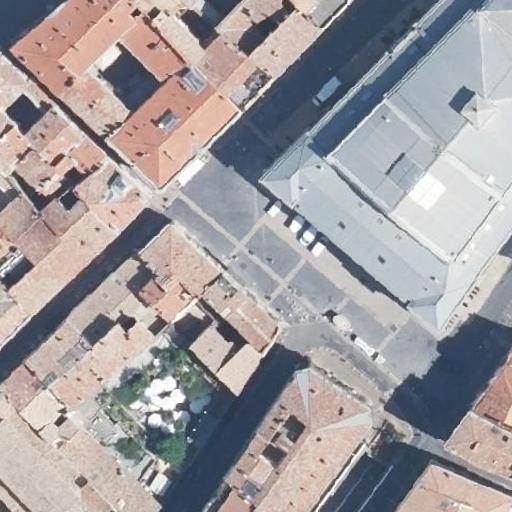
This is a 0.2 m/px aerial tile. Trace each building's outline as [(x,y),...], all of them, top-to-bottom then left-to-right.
[(14,40),(17,45),(70,95),(138,161),(158,180),(165,181),(167,178),(195,151),(201,145),(212,134),(242,104),(193,53),(159,18),(147,7),(138,0),(62,0),(53,8),(45,15),(14,40)] [(193,53),(205,42),(175,9),(183,0),(138,0),(147,7),(159,18),(193,53)] [(196,0),(238,0),(218,24),(221,26),(268,64),(275,71),(298,48),(325,21),(320,16),(302,0),(189,0),(193,3),(196,0)] [(511,0),(441,0),(422,20),(420,18),(407,31),(392,45),(394,47),(314,127),(312,125),(281,156),(266,171),(270,175),(269,177),(270,178),(269,179),(288,197),(289,195),(291,197),(292,195),(296,199),(297,197),(357,248),(415,298),(414,299),(418,304),(416,306),(435,323),(437,320),(442,325),(444,322),(443,322),(481,271),(479,269),(511,223),(511,0)] [(302,0),(320,16),(325,21),(337,9),(346,0),(302,0)] [(221,26),(205,42),(193,53),(242,104),(255,91),(275,71),(268,64),(221,26)] [(68,171),(65,167),(76,157),(88,169),(77,180),(119,225),(133,210),(153,191),(117,156),(1,47),(0,47),(0,160),(8,168),(17,160),(51,194),(57,188),(54,184),(68,171)] [(65,167),(68,171),(77,180),(88,169),(76,157),(65,167)] [(0,268),(34,305),(60,280),(106,237),(119,225),(77,180),(68,171),(54,184),(57,188),(51,194),(41,203),(8,168),(0,160),(0,268)] [(144,243),(141,246),(161,266),(156,270),(170,283),(181,272),(195,287),(192,292),(216,313),(224,305),(204,287),(224,266),(193,236),(176,220),(167,220),(153,234),(144,243)] [(68,314),(95,339),(120,315),(121,317),(132,307),(140,316),(156,332),(161,327),(171,319),(168,316),(192,292),(195,287),(181,272),(170,283),(156,270),(161,266),(141,246),(140,245),(117,267),(102,281),(68,314)] [(204,287),(224,305),(229,310),(248,289),(235,277),(224,266),(204,287)] [(0,339),(3,337),(34,306),(11,281),(0,270),(0,339)] [(248,289),(229,310),(227,313),(248,333),(265,348),(283,322),(266,306),(248,289)] [(132,307),(121,317),(129,324),(140,316),(132,307)] [(156,332),(140,316),(129,324),(121,317),(120,315),(95,339),(68,314),(48,334),(25,355),(68,400),(63,404),(64,405),(69,410),(81,421),(83,423),(89,418),(100,408),(120,426),(123,423),(154,453),(164,443),(102,380),(156,332)] [(212,318),(190,339),(239,388),(251,369),(265,348),(248,333),(240,341),(232,333),(230,336),(212,318)] [(239,388),(190,339),(171,319),(161,327),(174,340),(202,369),(217,383),(218,390),(201,416),(214,425),(239,388)] [(511,344),(494,371),(472,401),(511,418),(511,344)] [(12,368),(0,379),(0,381),(4,386),(20,401),(43,423),(42,425),(53,436),(61,444),(81,421),(69,410),(59,418),(55,414),(64,405),(63,404),(68,400),(25,355),(12,368)] [(312,359),(299,361),(290,374),(226,468),(284,511),(285,511),(300,511),(341,456),(373,412),(369,399),(359,391),(318,363),(312,359)] [(102,511),(113,511),(120,504),(61,444),(53,436),(42,425),(43,423),(20,401),(4,386),(0,390),(0,485),(7,493),(23,511),(86,511),(93,504),(102,511)] [(511,418),(472,401),(459,419),(446,437),(455,443),(469,450),(477,455),(481,457),(488,461),(501,466),(511,470),(511,418)] [(120,504),(129,511),(155,511),(163,501),(140,478),(83,423),(81,421),(61,444),(120,504)] [(209,432),(196,424),(188,435),(178,451),(191,459),(201,444),(209,432)] [(156,455),(140,478),(163,501),(181,475),(157,452),(156,455)] [(412,484),(396,506),(407,511),(511,511),(511,491),(510,491),(431,457),(412,484)] [(285,511),(284,511),(226,468),(197,511),(285,511)]
